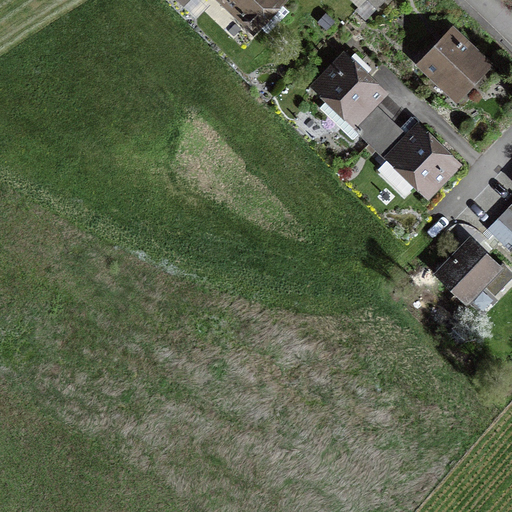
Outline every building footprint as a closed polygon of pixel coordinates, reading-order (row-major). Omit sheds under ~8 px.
[(191,0),(175,0),(184,8),(191,0)] [(223,0),(252,27),(256,23),(267,34),(289,11),(278,1),(278,0),(223,0)] [(367,0),(377,9),(385,0),(367,0)] [(422,63),(454,94),(484,63),(452,32),(422,63)] [(355,54),(348,61),(344,57),(318,85),(330,97),(319,108),(353,140),(359,134),(358,133),(368,123),(361,116),(382,94),(361,73),(368,66),(355,54)] [(369,143),(390,122),(379,111),(368,123),(358,133),(359,134),(369,143)] [(369,143),(380,154),(400,132),(390,122),(369,143)] [(456,165),(418,128),(380,168),(380,171),(395,185),(398,185),(405,191),(408,191),(418,181),(429,192),(456,165)] [(511,212),(507,208),(497,219),(511,233),(511,212)] [(511,246),(511,233),(497,219),(487,229),(508,251),(511,246)] [(469,241),(438,273),(467,302),(488,279),(499,290),(511,277),(511,273),(502,264),(498,268),(469,241)]
